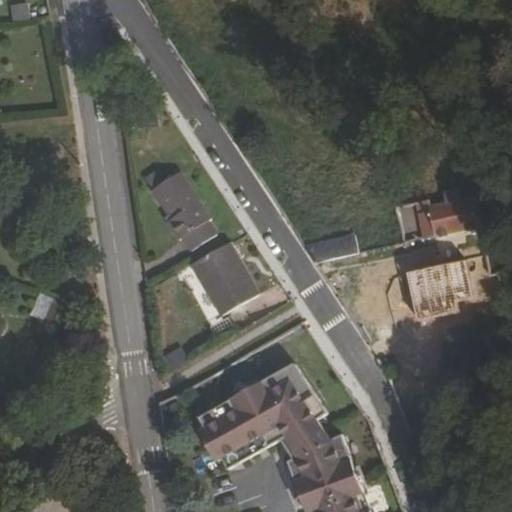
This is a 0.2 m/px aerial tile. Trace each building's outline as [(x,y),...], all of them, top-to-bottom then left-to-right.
[(146,179),(154,191),(167,182),(159,170),(146,179)] [(184,237),(208,221),(212,219),(181,173),(167,182),(170,187),(157,195),(173,219),(169,223),(181,240),(184,237)] [(157,195),(170,187),(167,182),(154,191),(157,195)] [(396,207),(405,244),(483,227),(477,197),(461,200),(459,191),(444,194),(446,203),(431,207),(429,201),(396,207)] [(193,251),(217,235),(208,221),(184,237),(193,251)] [(305,246),(317,263),(362,254),(357,234),(305,246)] [(231,242),(194,263),(224,316),(260,295),(231,242)] [(473,309),(474,328),(504,326),(503,308),(473,309)] [(169,372),(190,360),(182,348),(162,360),(169,372)] [(296,363),(201,417),(207,427),(201,431),(218,461),(224,458),(230,469),(282,440),(293,460),(290,461),(308,511),(372,511),(344,434),(332,440),(319,420),(329,413),(296,363)]
